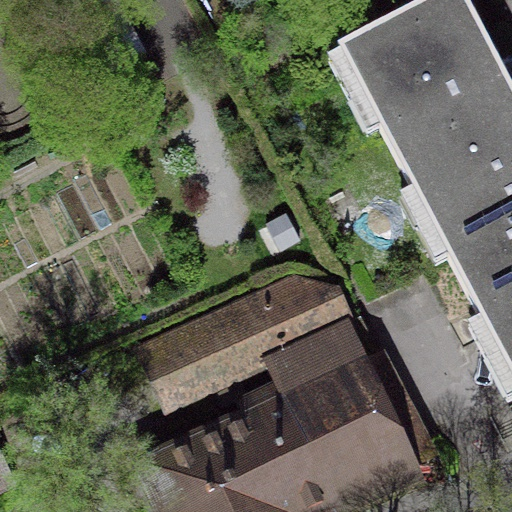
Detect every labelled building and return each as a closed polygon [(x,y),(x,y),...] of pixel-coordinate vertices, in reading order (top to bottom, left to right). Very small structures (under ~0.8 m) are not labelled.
[(511,95),(504,79),(462,0),(442,0),(338,55),(341,60),(430,229),(511,186),(511,95)] [(511,186),(430,229),(511,385),(511,186)] [(308,286),(147,360),(169,408),(258,367),(267,363),(343,329),(348,327),(333,296),(308,286)] [(267,363),(281,393),(288,408),(363,373),(343,329),(267,363)] [(228,424),(145,462),(168,511),(308,511),(313,510),(432,454),(385,363),(363,373),(288,408),(281,393),(226,419),(228,424)] [(0,488),(11,484),(0,459),(0,488)]
